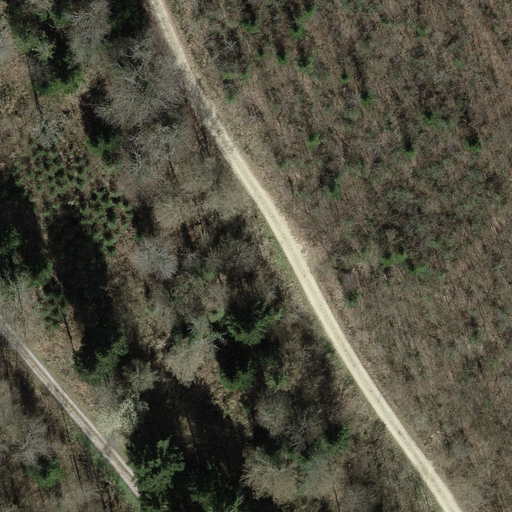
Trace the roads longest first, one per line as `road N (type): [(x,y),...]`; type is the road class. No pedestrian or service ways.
road 1 (track): [(448,511),(321,322),(169,0)]
road 2 (track): [(0,322),(152,511)]
